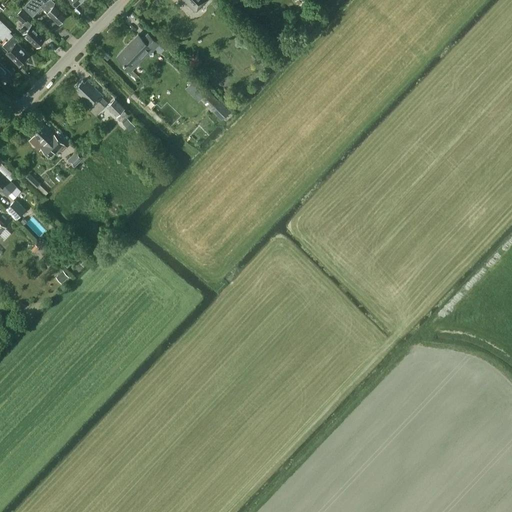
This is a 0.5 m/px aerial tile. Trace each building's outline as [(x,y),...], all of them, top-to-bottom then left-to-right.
[(29,0),(23,7),(32,16),(41,6),(46,11),(58,23),(67,13),(55,2),(52,0),(29,0)] [(206,0),(183,0),(195,12),(206,0)] [(29,16),(22,8),(15,15),(22,22),(29,16)] [(28,53),(17,42),(19,40),(10,32),(11,30),(0,19),(0,35),(3,38),(6,35),(9,38),(2,45),(8,51),(6,52),(18,64),(28,53)] [(45,37),(27,20),(20,27),(24,32),(23,33),(24,34),(23,36),(27,39),(28,38),(37,46),(45,37)] [(158,44),(148,33),(142,39),(138,34),(117,56),(129,68),(150,47),(153,49),(158,44)] [(272,56),(277,51),(272,46),(267,51),(272,56)] [(262,54),(269,60),(272,58),(265,51),(262,54)] [(11,73),(0,61),(0,82),(1,83),(11,73)] [(215,83),(221,79),(215,71),(210,75),(215,83)] [(197,77),(191,83),(201,92),(206,86),(197,77)] [(86,100),(86,101),(92,107),(90,109),(95,114),(104,105),(108,101),(103,96),(87,80),(85,82),(82,80),(76,87),(78,89),(77,91),(86,100)] [(209,90),(201,99),(222,120),(230,112),(209,90)] [(125,108),(115,98),(107,107),(121,121),(128,115),(123,110),(125,108)] [(128,118),(123,123),(130,131),(135,126),(128,118)] [(35,133),(34,135),(29,140),(39,150),(41,148),(50,157),(59,148),(61,151),(66,146),(54,134),(44,124),(42,126),(39,124),(33,131),(35,133)] [(84,155),(77,149),(67,159),(75,166),(84,155)] [(0,188),(7,195),(8,194),(13,199),(21,191),(0,170),(0,188)] [(41,182),(32,174),(28,179),(37,187),(41,182)] [(26,209),(15,199),(6,209),(16,219),(26,209)] [(77,241),(68,251),(77,260),(86,250),(77,241)] [(63,270),(58,275),(63,281),(69,276),(63,270)]
